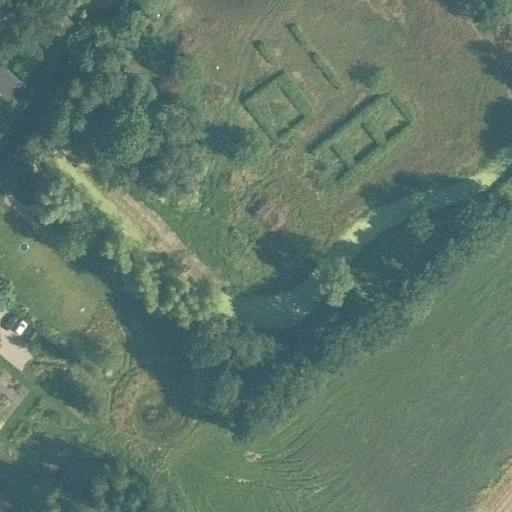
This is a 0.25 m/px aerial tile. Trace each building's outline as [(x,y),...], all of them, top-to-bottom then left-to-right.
[(74,28),(37,0),(29,0),(19,14),(60,46),(74,28)] [(210,0),(211,1),(204,6),(221,28),(228,23),(237,34),(271,9),(275,15),(294,0),(210,0)] [(373,0),(356,13),(368,29),(406,0),(373,0)] [(0,62),(0,91),(7,97),(22,81),(0,63),(0,62)] [(27,157),(8,176),(19,188),(39,168),(27,157)] [(28,334),(63,363),(102,315),(67,286),(28,334)] [(151,305),(160,297),(152,289),(144,296),(144,297),(139,301),(147,310),(152,305),(151,305)]
